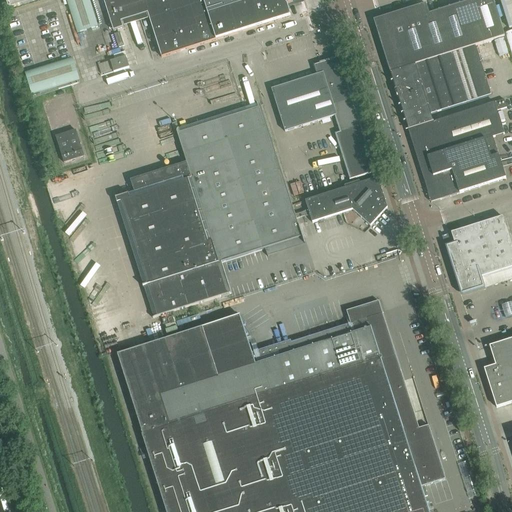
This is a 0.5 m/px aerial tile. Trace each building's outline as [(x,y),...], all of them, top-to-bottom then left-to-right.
[(6,0),(9,10),(41,0),(6,0)] [(100,29),(90,0),(65,0),(77,36),(100,29)] [(293,4),(301,1),(300,0),(103,0),(114,32),(124,29),(122,23),(148,14),(162,58),(291,17),(288,6),(293,4)] [(426,5),(374,22),(390,74),(476,47),(505,38),(492,0),(477,0),(429,15),(426,5)] [(511,0),(500,0),(510,30),(511,28),(511,0)] [(120,34),(115,35),(119,49),(124,47),(120,34)] [(476,47),(390,74),(391,75),(391,74),(396,90),(396,91),(398,98),(406,123),(408,131),(434,123),(431,115),(491,96),(481,63),(476,48),(476,47)] [(126,57),(110,62),(114,73),(130,68),(126,57)] [(336,117),(342,134),(337,136),(351,180),(350,181),(376,173),(376,172),(374,173),(352,103),(354,102),(340,57),(313,66),(316,76),(272,90),(285,133),(336,117)] [(73,60),(25,75),(32,96),(80,81),(73,60)] [(497,112),(507,109),(504,101),(434,123),(408,131),(431,204),(506,180),(493,139),(505,135),(497,112)] [(134,193),(116,199),(153,319),(231,295),(231,294),(222,264),(265,250),(266,250),(302,238),(300,231),(301,231),(300,228),(299,228),(297,220),(310,215),(313,224),(353,211),(368,225),(371,227),(388,209),(381,190),(378,179),(375,180),(372,181),(372,180),(360,184),(360,182),(345,187),(346,189),(311,200),(306,202),(309,212),(296,216),(261,107),(261,106),(260,106),(260,105),(259,105),(258,105),(257,105),(179,130),(178,130),(178,131),(177,131),(177,132),(177,133),(177,134),(187,164),(188,167),(132,185),(134,193)] [(76,131),(56,138),(65,164),(85,158),(76,131)] [(511,246),(503,218),(442,237),(461,295),(463,296),(485,289),(482,278),(511,268),(511,246)] [(75,259),(85,289),(96,285),(86,255),(75,259)] [(511,268),(482,278),(485,289),(511,281),(511,268)] [(425,487),(446,480),(429,427),(419,430),(379,302),(347,312),(351,325),(292,344),(291,341),(252,354),(246,336),(248,335),(243,328),(246,326),(240,317),(203,329),(118,356),(142,433),(142,434),(143,434),(143,436),(142,436),(166,511),(429,511),(428,508),(425,498),(428,497),(425,487)] [(511,303),(502,306),(506,318),(511,316),(511,303)] [(496,367),(484,370),(497,409),(511,404),(511,340),(490,348),(496,367)]
